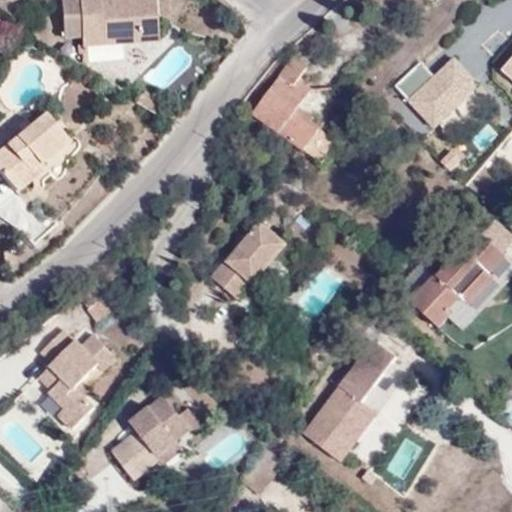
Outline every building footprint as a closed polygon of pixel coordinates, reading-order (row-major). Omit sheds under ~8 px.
[(58,0),(62,35),(79,34),(80,44),(155,37),(152,0),(58,0)] [(122,57),(122,43),(87,44),(88,59),(122,57)] [(511,54),(496,73),(511,85),(511,54)] [(481,87),(453,56),(433,74),(421,61),(393,86),(433,130),(481,87)] [(295,111),(298,106),(311,89),(300,80),(307,69),(291,58),(252,114),(303,151),(319,129),(309,121),(295,111)] [(312,117),(298,106),(295,111),(309,121),(312,117)] [(43,113),(29,125),(20,131),(0,148),(0,175),(13,191),(42,167),(37,161),(64,138),(43,113)] [(20,131),(29,125),(22,117),(15,124),(20,131)] [(462,160),(451,149),(439,161),(450,172),(462,160)] [(464,302),(491,273),(506,256),(503,252),(511,243),(511,234),(494,219),(481,233),(480,231),(439,275),(436,276),(411,302),(439,329),(453,314),(449,311),(460,299),(464,302)] [(262,222),(241,247),(245,251),(240,257),(236,254),(231,261),(228,259),(215,279),(240,300),(253,283),(255,285),(288,245),(262,222)] [(245,251),(241,247),(236,254),(240,257),(245,251)] [(496,278),(491,273),(464,302),(470,308),(496,278)] [(111,312),(98,293),(83,304),(96,322),(111,312)] [(56,383),(51,388),(49,390),(66,407),(59,414),(72,427),(94,407),(79,392),(74,386),(80,381),(99,362),(104,367),(116,356),(94,333),(82,344),(75,338),(73,339),(62,328),(39,350),(51,362),(43,368),(56,383)] [(395,356),(370,338),(298,436),(340,467),(377,415),(361,403),(395,356)] [(38,373),(51,388),(56,383),(43,368),(38,373)] [(74,386),(79,392),(85,386),(80,381),(74,386)] [(156,456),(175,441),(189,431),(200,431),(201,430),(185,409),(176,416),(161,396),(146,407),(149,412),(143,415),(140,412),(126,422),(134,433),(110,452),(131,479),(158,459),(156,456)] [(181,448),(175,441),(156,456),(158,459),(162,463),(181,448)] [(282,463),(262,449),(241,476),(260,491),(282,463)] [(379,478),(369,470),(362,478),(372,486),(379,478)]
